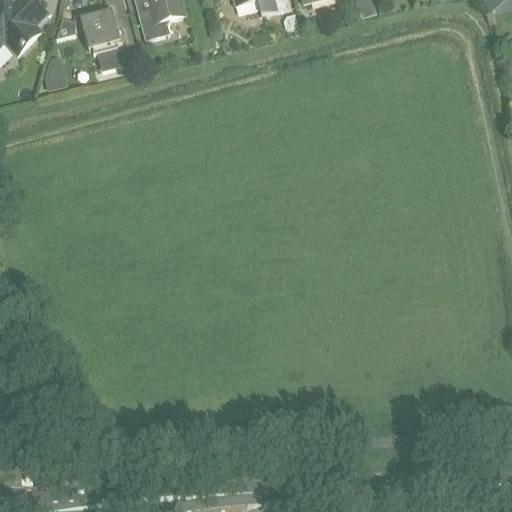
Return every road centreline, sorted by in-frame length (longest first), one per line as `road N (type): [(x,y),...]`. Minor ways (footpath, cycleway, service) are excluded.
road 1 (secondary): [(0,511),(511,480)]
road 2 (track): [(0,303),(60,471)]
